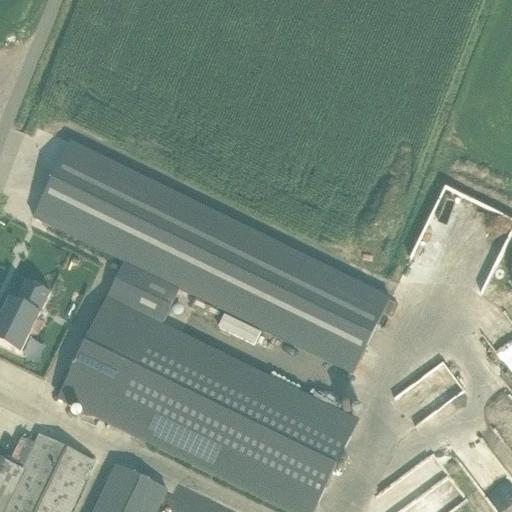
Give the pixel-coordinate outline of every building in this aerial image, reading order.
[(54,404),(273,511),(316,511),(358,426),(160,329),(181,286),(358,373),(394,301),(74,143),(34,226),(121,269),(54,404)] [(0,511),(71,511),(93,466),(37,440),(22,472),(0,461),(0,511)] [(435,495),(456,485),(448,468),(427,478),(435,495)] [(160,511),(168,496),(117,470),(96,511),(160,511)] [(418,511),(412,501),(393,511),(418,511)]
